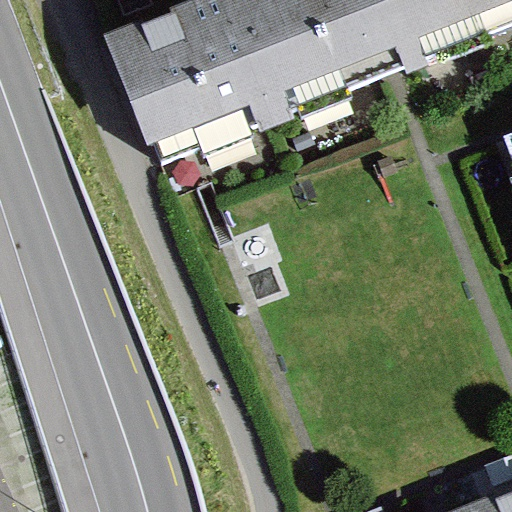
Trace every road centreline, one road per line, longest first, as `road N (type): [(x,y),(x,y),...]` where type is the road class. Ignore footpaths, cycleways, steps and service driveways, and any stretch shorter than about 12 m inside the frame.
road 1 (residential): [(53,0),(269,511)]
road 2 (tertiary): [(164,511),(0,80)]
